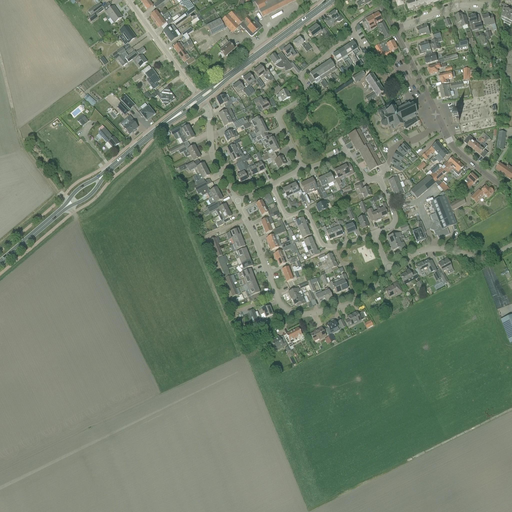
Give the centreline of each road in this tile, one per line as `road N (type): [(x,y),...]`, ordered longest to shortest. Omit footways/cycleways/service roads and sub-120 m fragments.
road 1 (residential): [(302,170),(278,114),(304,96),(301,74),(382,6)]
road 2 (tertiary): [(511,191),(448,141),(393,29)]
road 3 (primary): [(223,80),(330,0)]
road 4 (residential): [(389,270),(427,249),(486,257),(511,244)]
road 5 (residential): [(294,314),(281,305),(235,202)]
